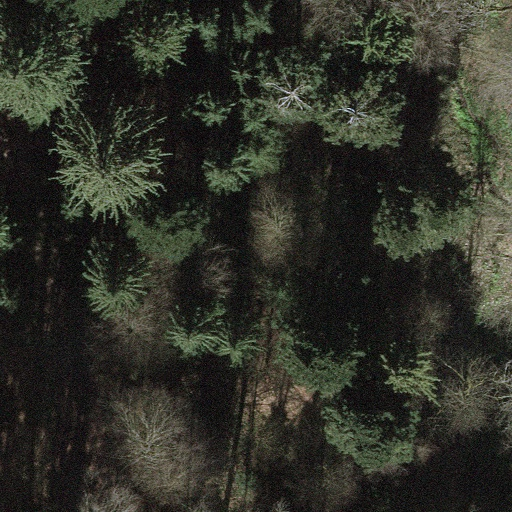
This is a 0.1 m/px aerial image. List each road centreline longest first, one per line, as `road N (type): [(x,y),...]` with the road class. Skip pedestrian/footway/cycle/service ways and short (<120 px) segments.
road 1 (track): [(0,80),(130,511)]
road 2 (track): [(34,206),(116,0)]
